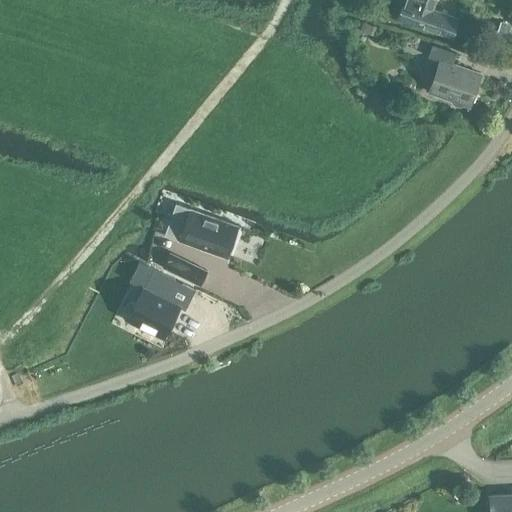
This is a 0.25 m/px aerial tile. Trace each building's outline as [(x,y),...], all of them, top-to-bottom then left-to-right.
[(459,18),(433,9),(436,0),(404,0),(404,2),(401,1),(396,14),(399,15),(398,18),(452,37),(459,18)] [(362,21),(359,30),(372,35),(376,26),(362,21)] [(511,26),(501,22),(496,34),(510,40),(511,35),(511,26)] [(451,99),(453,102),(457,104),(462,105),(466,104),(470,105),(481,74),(453,64),(457,53),(434,45),(429,57),(441,61),(430,91),(451,99)] [(238,225),(176,203),(164,235),(226,257),(238,225)] [(207,270),(171,253),(163,269),(199,286),(207,270)] [(144,287),(128,317),(164,336),(179,305),(165,298),(175,279),(154,268),(144,287)] [(511,511),(511,494),(489,496),(490,511),(511,511)]
